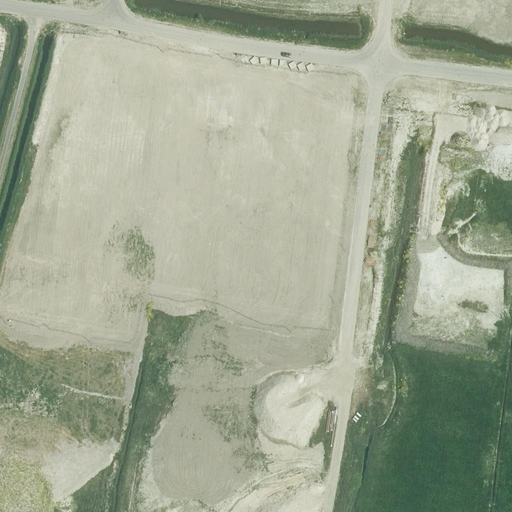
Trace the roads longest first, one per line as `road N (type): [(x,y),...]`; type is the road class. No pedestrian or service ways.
road 1 (unclassified): [(34,9),(378,64)]
road 2 (unclassified): [(378,64),(344,351)]
road 3 (unclassified): [(0,163),(34,9)]
road 4 (unclassified): [(378,64),(511,79)]
